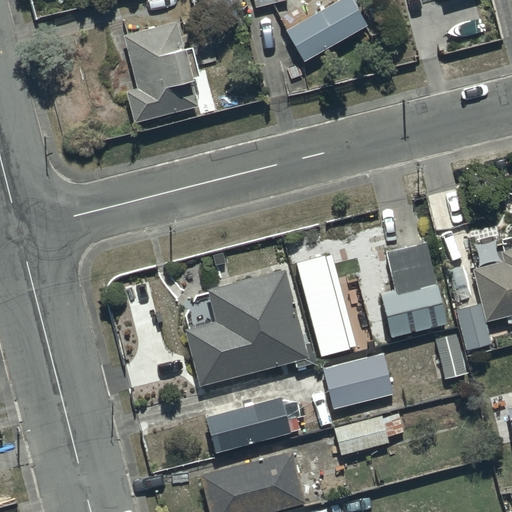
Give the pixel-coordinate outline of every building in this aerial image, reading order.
[(230,8),(228,0),(189,0),(194,17),(230,8)] [(332,0),(282,30),(300,60),(364,21),(351,0),(332,0)] [(175,22),(120,35),(133,88),(120,91),(128,123),(192,107),(185,78),(193,76),(186,46),(181,48),(175,22)] [(375,293),(386,337),(446,322),(424,241),(384,251),(393,288),(375,293)] [(475,303),(452,308),(461,350),(489,344),(484,323),(493,321),(493,323),(505,320),(506,324),(511,322),(511,246),(498,250),(500,259),(467,267),(475,303)] [(179,329),(194,386),(305,357),(281,267),(203,287),(212,321),(179,329)] [(313,334),(320,362),(346,355),(345,350),(347,349),(341,327),(313,334)] [(408,341),(410,350),(423,347),(426,362),(439,359),(442,375),(436,377),(438,387),(463,381),(457,352),(451,354),(446,331),(420,336),(420,339),(408,341)] [(391,393),(381,353),(319,370),(329,408),(391,393)] [(200,415),(210,453),(298,429),(290,398),(280,401),(278,394),(200,415)] [(511,446),(511,405),(502,408),(511,446)] [(330,427),(337,455),(385,444),(383,436),(403,431),(398,410),(330,427)] [(194,474),(203,511),(264,511),(302,503),(289,450),(194,474)]
